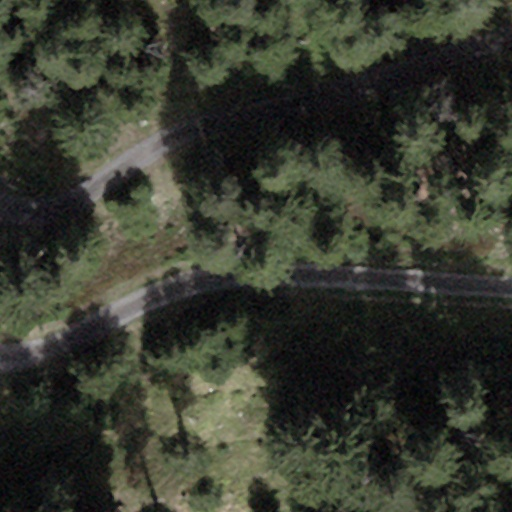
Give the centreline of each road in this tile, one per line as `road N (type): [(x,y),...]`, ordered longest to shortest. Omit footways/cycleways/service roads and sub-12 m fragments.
road 1 (track): [(511,56),(394,109),(308,99),(179,131),(54,204),(0,200)]
road 2 (track): [(0,361),(10,366),(219,267),(511,275)]
